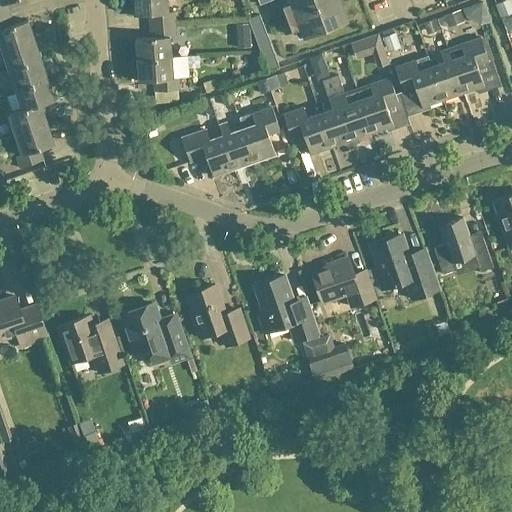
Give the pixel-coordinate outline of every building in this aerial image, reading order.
[(0,0),(0,3),(0,4),(0,17),(9,15),(5,3),(15,0),(0,0)] [(167,13),(165,0),(132,0),(133,16),(147,15),(148,27),(174,25),(173,13),(167,13)] [(286,0),(288,4),(279,8),(284,20),(336,0),(286,0)] [(337,0),(336,0),(284,20),(289,33),(298,30),(301,39),(346,22),(337,0)] [(511,8),(509,0),(508,0),(494,5),(499,19),(511,14),(511,8)] [(459,11),(442,17),(447,29),(463,24),(459,11)] [(9,15),(0,17),(0,49),(1,52),(34,41),(27,21),(12,26),(9,15)] [(278,67),(258,16),(245,21),(266,72),(278,67)] [(511,16),(500,21),(505,33),(511,30),(511,16)] [(438,32),(434,21),(422,25),(426,36),(438,32)] [(174,25),(148,27),(149,38),(135,40),(137,61),(171,58),(169,37),(175,37),(174,25)] [(236,49),(249,48),(248,35),(235,36),(236,49)] [(377,35),(349,44),(355,60),(371,54),(376,69),(387,65),(377,35)] [(380,40),(385,54),(399,50),(393,35),(380,40)] [(458,45),(445,49),(448,59),(460,94),(482,86),(475,66),(486,62),(478,38),(458,45)] [(40,61),(34,41),(1,52),(7,72),(40,61)] [(441,62),(428,66),(440,101),(460,94),(448,59),(445,49),(437,52),(441,62)] [(425,56),(413,61),(392,68),(401,92),(412,88),(419,108),(440,101),(428,66),(425,56)] [(171,58),(137,61),(138,82),(152,81),(153,92),(179,90),(178,79),(172,79),(171,58)] [(47,81),(40,61),(7,72),(14,92),(47,81)] [(336,76),(328,79),(333,94),(341,91),(336,76)] [(265,80),(269,93),(279,90),(274,77),(265,80)] [(388,78),(355,90),(370,133),(391,126),(384,106),(396,102),(388,78)] [(333,94),(328,79),(320,82),(325,96),(333,94)] [(269,93),(265,80),(254,84),(258,96),(269,93)] [(47,81),(14,92),(20,111),(21,111),(40,105),(54,101),(47,81)] [(355,90),(334,97),(350,141),(370,133),(355,90)] [(219,97),(223,108),(232,104),(228,94),(219,97)] [(350,141),(334,97),(326,100),(330,110),(317,114),(329,148),(350,141)] [(21,111),(20,111),(7,115),(14,135),(47,125),(40,105),(21,111)] [(241,128),(253,163),(273,156),(266,136),(278,132),(270,108),(249,115),(253,124),(241,128)] [(329,148),(317,114),(305,118),(302,108),(281,116),(289,139),(302,135),(309,155),(329,148)] [(253,163),(241,128),(227,133),(224,124),(217,126),(220,135),(232,170),(253,163)] [(53,145),(47,125),(14,135),(21,155),(15,157),(19,168),(42,160),(39,150),(53,145)] [(149,139),(156,137),(152,126),(145,129),(149,139)] [(232,170),(220,135),(207,140),(204,131),(180,139),(188,163),(204,157),(211,177),(232,170)] [(51,197),(67,193),(63,177),(47,181),(51,197)] [(511,195),(492,203),(507,248),(511,246),(511,195)] [(439,226),(445,244),(432,248),(441,275),(454,270),(451,263),(474,256),(479,272),(493,267),(482,238),(471,242),(462,218),(439,226)] [(374,269),(381,289),(406,281),(413,299),(438,290),(427,259),(412,264),(401,234),(370,245),(378,267),(374,269)] [(327,268),(311,274),(322,303),(346,294),(351,307),(375,299),(365,270),(355,274),(348,257),(326,265),(327,268)] [(253,287),(263,314),(258,316),(265,334),(288,325),(294,342),(318,334),(307,304),(295,308),(284,277),(253,287)] [(191,312),(199,338),(221,330),(226,346),(248,338),(238,310),(225,314),(216,286),(187,296),(193,311),(191,312)] [(0,341),(18,335),(22,348),(48,340),(37,307),(20,313),(15,298),(0,302),(0,341)] [(175,316),(159,321),(153,304),(121,315),(134,352),(148,347),(154,363),(170,358),(172,363),(189,357),(175,316)] [(59,327),(71,364),(92,357),(98,375),(123,366),(112,337),(97,342),(89,317),(59,327)] [(441,337),(451,334),(448,318),(437,321),(441,337)] [(330,362),(326,352),(324,352),(320,339),(302,345),(314,381),(334,375),(330,362)] [(334,375),(352,369),(344,346),(326,352),(330,362),(334,375)] [(127,447),(147,440),(140,419),(126,424),(129,434),(123,436),(127,447)] [(89,420),(78,424),(85,447),(90,460),(101,456),(89,420)] [(10,439),(26,437),(24,421),(8,423),(10,439)] [(76,450),(85,447),(78,424),(68,427),(76,450)] [(0,444),(0,476),(10,473),(0,444)]
